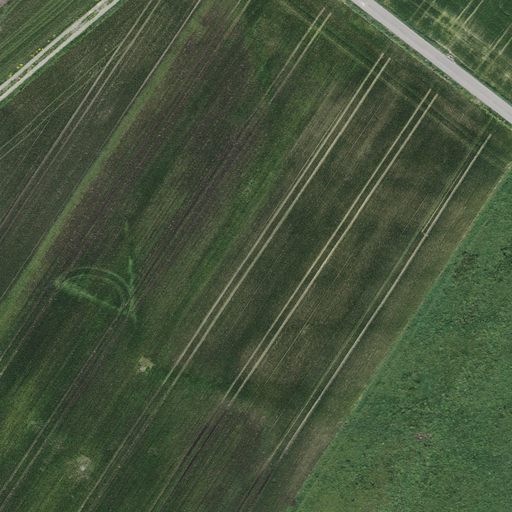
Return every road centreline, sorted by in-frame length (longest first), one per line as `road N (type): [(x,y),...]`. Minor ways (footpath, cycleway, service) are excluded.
road 1 (track): [(360,0),(511,115)]
road 2 (track): [(0,96),(113,0)]
